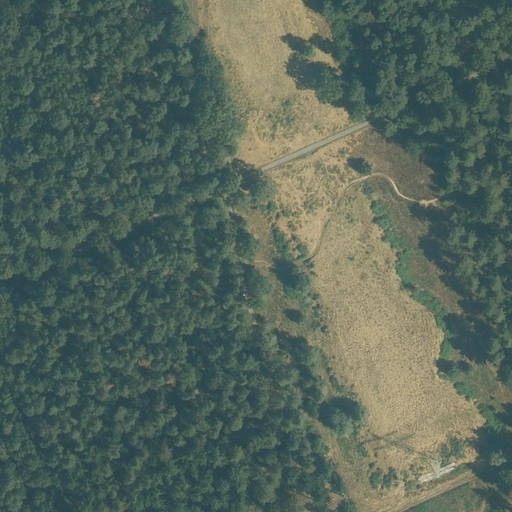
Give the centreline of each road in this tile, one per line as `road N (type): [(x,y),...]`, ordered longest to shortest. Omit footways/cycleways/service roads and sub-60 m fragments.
road 1 (track): [(195,0),(196,110),(220,187)]
road 2 (track): [(240,269),(259,344),(260,420)]
